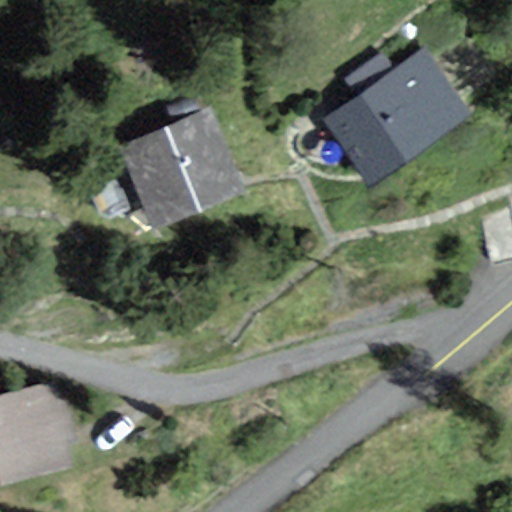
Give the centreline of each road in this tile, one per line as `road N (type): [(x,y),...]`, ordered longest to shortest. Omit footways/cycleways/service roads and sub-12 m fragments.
road 1 (residential): [(478,318),(169,387),(0,341)]
road 2 (residential): [(245,511),(478,318)]
